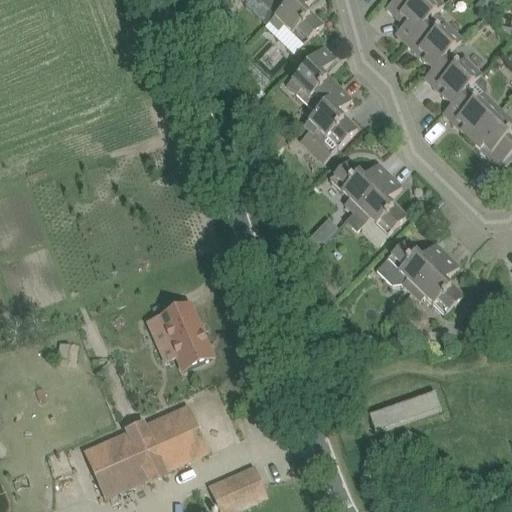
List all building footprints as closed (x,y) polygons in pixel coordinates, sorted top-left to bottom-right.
[(257,0),(276,18),(287,7),(289,8),(296,0),(257,0)] [(296,0),(289,8),(287,7),(276,18),(270,25),(280,34),(285,28),(306,48),(324,28),(307,12),(318,0),(296,0)] [(427,26),(437,16),(446,7),(437,0),(398,0),(387,12),(405,29),(396,38),(406,47),(414,39),(415,39),(427,26)] [(483,1),(477,7),(486,15),(492,9),(483,1)] [(234,21),(226,7),(212,15),(220,29),(234,21)] [(406,47),(433,74),(434,74),(446,62),(465,43),(447,26),(437,16),(427,26),(415,39),(414,39),(406,47)] [(324,51),(310,66),(287,89),(315,116),(321,111),(341,91),(324,75),(336,63),(324,51)] [(456,71),(446,62),(434,74),(433,74),(425,82),(452,109),(453,110),(464,97),(465,98),(481,81),(484,78),(466,61),(456,71)] [(444,117),(472,144),(502,114),(485,98),(487,96),(487,86),(481,81),(465,98),(464,97),(453,110),(452,109),(444,117)] [(257,89),(252,95),(249,98),(257,106),(265,97),(257,89)] [(321,111),(315,116),(303,129),(311,136),(303,144),(326,167),(339,153),(358,132),(341,116),(353,103),(341,91),(321,111)] [(511,123),(502,114),(472,144),(499,171),(511,157),(511,143),(509,140),(511,137),(511,123)] [(345,208),(354,217),(391,179),(380,168),(368,180),(350,164),(330,184),(350,203),(345,208)] [(371,222),(389,239),(408,220),(391,203),(403,191),(391,179),(354,217),(346,224),(358,235),(371,222)] [(288,211),(292,207),(295,205),(287,195),(282,200),(280,202),(288,211)] [(325,247),(314,237),(308,244),(318,254),(325,247)] [(411,296),(448,259),(437,248),(425,260),(408,243),(377,275),(393,290),(403,288),(411,296)] [(448,259),(411,296),(421,306),(426,301),(446,320),(466,300),(448,283),(460,271),(448,259)] [(312,262),(305,269),(311,275),(315,271),(318,268),(312,262)] [(327,293),(324,296),(321,299),(327,305),(331,308),(337,302),(327,293)] [(149,328),(150,329),(162,323),(185,374),(213,362),(190,309),(162,322),(149,328)] [(458,333),(466,341),(476,331),(468,323),(458,333)] [(355,351),(358,340),(348,338),(345,348),(355,351)] [(376,436),(443,413),(436,395),(370,418),(376,436)] [(107,502),(148,483),(150,488),(169,479),(167,475),(207,457),(188,412),(148,430),(146,424),(125,433),(128,439),(87,457),(107,502)] [(255,471),(211,490),(219,511),(248,511),(268,503),(255,471)]
